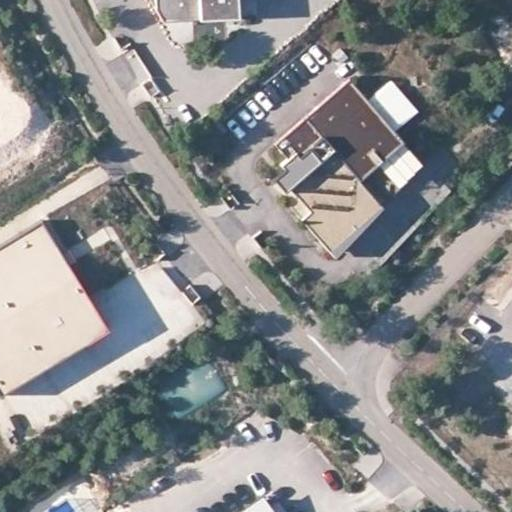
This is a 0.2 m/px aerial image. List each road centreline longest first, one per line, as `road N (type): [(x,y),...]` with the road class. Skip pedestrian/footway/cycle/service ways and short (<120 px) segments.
road 1 (unclassified): [(336,386),(209,242),(99,84),(53,0)]
road 2 (unclassified): [(511,207),(336,386)]
road 3 (unclassified): [(467,511),(336,386)]
